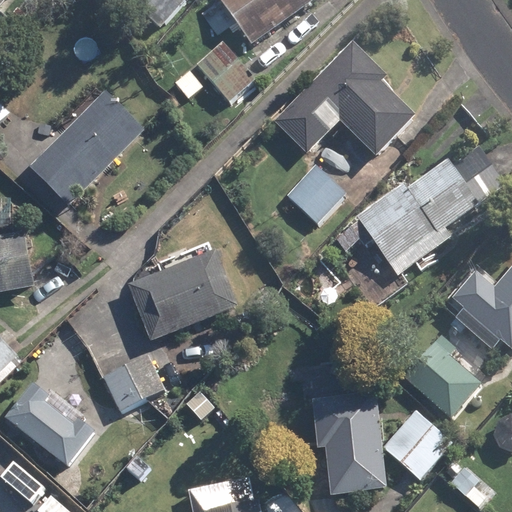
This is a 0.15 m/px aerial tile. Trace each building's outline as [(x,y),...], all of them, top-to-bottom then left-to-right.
[(0,0),(0,13),(2,15),(14,0),(0,0)] [(28,0),(21,8),(30,16),(41,4),(36,0),(28,0)] [(152,15),(167,29),(192,0),(142,0),(155,11),(152,15)] [(225,0),(257,47),(324,0),(225,0)] [(201,68),(233,106),(260,82),(227,45),(201,68)] [(346,124),(383,161),(424,121),(388,86),(394,80),(360,45),(279,123),(312,157),(346,124)] [(36,171),(75,211),(153,134),(113,95),(36,171)] [(0,128),(14,115),(0,101),(0,128)] [(362,218),(396,267),(444,235),(446,239),(488,210),(485,205),(511,187),(483,146),(456,164),(456,163),(414,191),(410,186),(362,218)] [(291,199),(322,228),(351,196),(320,168),(291,199)] [(13,205),(0,205),(0,230),(14,229),(13,205)] [(378,243),(365,223),(355,230),(369,249),(378,243)] [(326,257),(336,269),(363,246),(354,235),(326,257)] [(0,297),(39,290),(30,236),(0,241),(0,297)] [(133,289),(156,345),(244,311),(222,253),(133,289)] [(459,302),(511,347),(511,282),(502,294),(481,275),(459,302)] [(0,379),(22,359),(0,336),(0,379)] [(445,341),(404,384),(447,426),(480,392),(446,360),(455,350),(445,341)] [(108,380),(125,414),(170,393),(152,358),(108,380)] [(10,421),(73,471),(101,435),(84,422),(79,428),(50,405),(55,399),(38,386),(10,421)] [(160,408),(168,413),(178,400),(170,394),(160,408)] [(331,451),(337,499),(394,493),(383,395),(317,403),(322,452),(331,451)] [(389,451),(426,484),(457,447),(421,415),(389,451)] [(493,451),(495,453),(501,457),(504,457),(506,457),(509,457),(511,457),(511,456),(511,426),(509,425),(506,425),(504,426),(501,426),(498,427),(496,429),(494,431),(493,433),(492,435),(491,438),(490,441),(491,443),(491,446),(492,448),(493,451)]
